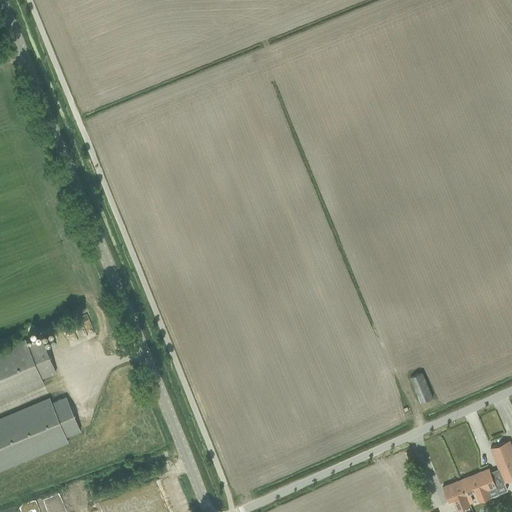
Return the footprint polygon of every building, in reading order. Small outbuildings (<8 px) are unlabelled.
[(41,378),(55,372),(41,338),(27,344),(25,340),(0,350),(0,400),(34,387),(43,383),(41,378)] [(410,377),(421,402),(432,397),(421,372),(410,377)] [(0,418),(0,468),(67,441),(65,437),(80,431),(66,397),(51,403),(49,398),(0,418)] [(511,478),(511,450),(511,449),(508,450),(505,442),(490,448),(504,482),(511,478)] [(488,487),(495,484),(493,477),(489,468),(460,479),(466,495),(480,489),(482,496),(490,493),(488,487)] [(466,495),(460,479),(442,486),(449,502),(453,500),(457,510),(470,505),(466,495)]
